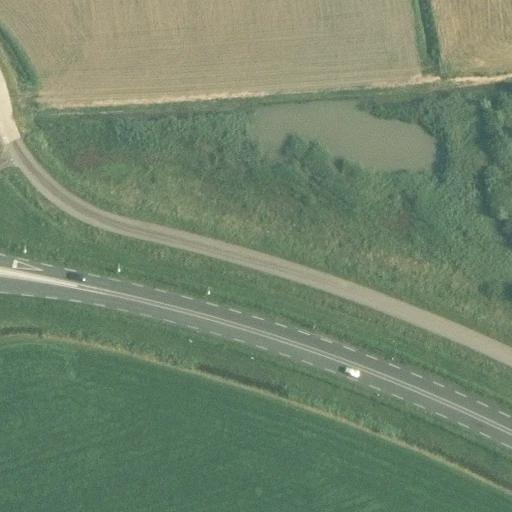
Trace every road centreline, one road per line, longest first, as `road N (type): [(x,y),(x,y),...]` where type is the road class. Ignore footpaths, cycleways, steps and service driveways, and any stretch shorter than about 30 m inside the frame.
road 1 (unclassified): [(511,360),(316,282),(74,213),(40,185),(0,115)]
road 2 (primary): [(511,437),(310,352),(102,295)]
